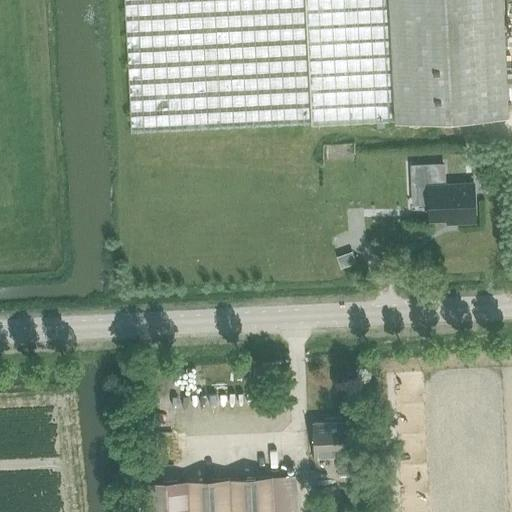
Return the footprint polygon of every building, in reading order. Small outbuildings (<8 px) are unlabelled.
[(125,0),(132,132),(312,122),(312,123),(390,119),(384,0),(125,0)] [(384,0),(390,119),(510,113),(505,5),(504,0),(384,0)] [(429,185),(430,219),(457,218),(457,222),(475,221),(474,183),(429,185)] [(325,421),(312,422),(314,452),(336,451),(337,472),(358,472),(356,437),(344,437),(343,417),(325,417),(325,421)] [(146,511),(274,511),(272,475),(134,482),(135,506),(146,506),(146,511)]
